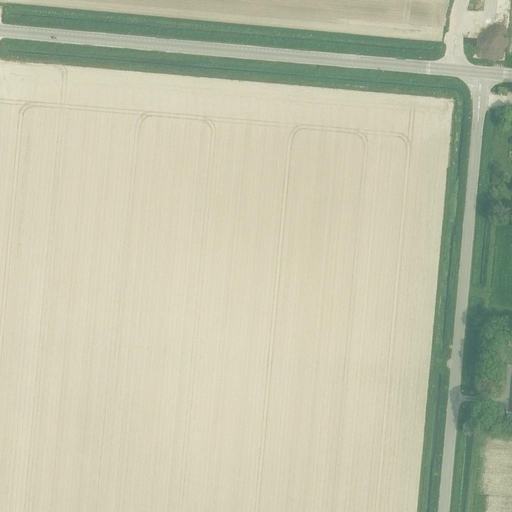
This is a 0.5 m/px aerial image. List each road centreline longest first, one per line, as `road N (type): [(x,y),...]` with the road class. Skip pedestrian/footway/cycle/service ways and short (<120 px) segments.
road 1 (secondary): [(451,70),(0,31)]
road 2 (tertiary): [(442,511),(481,74)]
